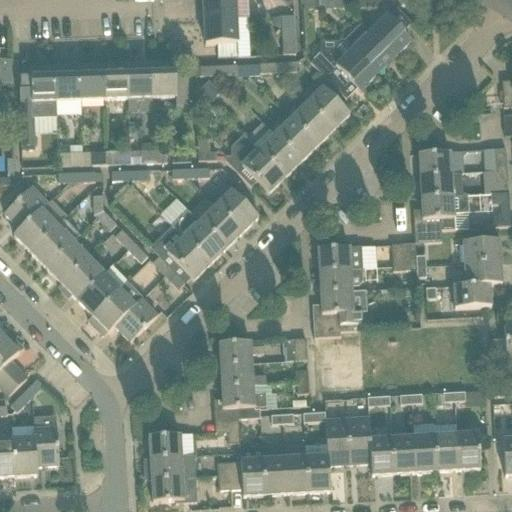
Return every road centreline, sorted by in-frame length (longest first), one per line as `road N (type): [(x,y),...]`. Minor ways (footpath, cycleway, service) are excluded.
road 1 (residential): [(108,406),(510,10)]
road 2 (residential): [(108,406),(0,293)]
road 3 (residential): [(0,11),(146,6)]
